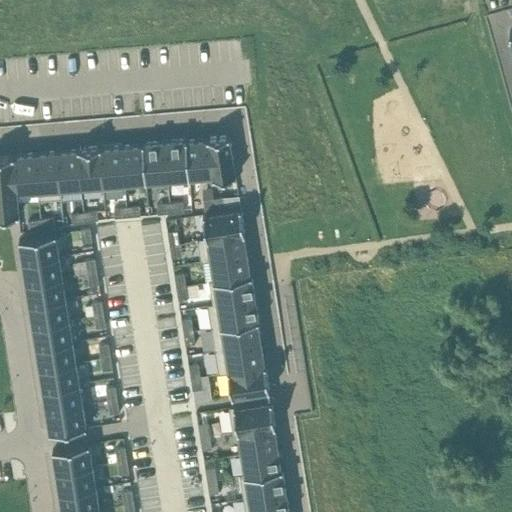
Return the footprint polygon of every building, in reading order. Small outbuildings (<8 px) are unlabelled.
[(230,135),(207,137),(207,138),(208,138),(212,180),(211,180),(211,183),(237,180),(230,135)] [(187,140),(190,177),(189,177),(189,182),(211,180),(212,180),(208,138),(207,138),(187,140)] [(187,139),(165,141),(168,179),(189,177),(190,177),(187,140),(187,139)] [(165,141),(143,142),(143,144),(144,144),(147,181),(168,179),(165,141)] [(143,144),(122,145),(125,182),(126,182),(147,181),(144,144),(143,144)] [(101,147),(100,147),(104,184),(102,184),(103,189),(126,187),(126,182),(125,182),(122,145),(101,147)] [(101,146),(78,148),(78,149),(79,149),(82,186),(102,184),(104,184),(100,147),(101,147),(101,146)] [(78,149),(57,151),(60,188),(61,188),(82,186),(79,149),(78,149)] [(57,151),(36,152),(39,190),(38,190),(39,199),(62,197),(61,188),(60,188),(57,151)] [(36,152),(15,154),(18,191),(38,190),(39,190),(36,152)] [(15,153),(0,154),(0,214),(1,214),(1,210),(12,209),(12,213),(20,213),(19,202),(18,191),(15,154),(15,153)] [(223,197),(213,198),(215,211),(225,210),(223,197)] [(213,198),(203,200),(205,213),(215,211),(213,198)] [(183,201),(170,203),(171,213),(184,211),(183,201)] [(170,203),(157,204),(158,214),(171,213),(170,203)] [(140,205),(127,206),(128,216),(141,215),(140,205)] [(127,206),(114,207),(115,217),(128,216),(127,206)] [(241,208),(203,214),(207,237),(207,238),(244,233),(245,233),(241,208)] [(97,209),(84,211),(86,221),(99,219),(97,209)] [(84,211),(71,213),(73,223),(86,221),(84,211)] [(53,215),(41,218),(43,228),(55,225),(53,215)] [(41,218),(28,220),(30,230),(43,228),(41,218)] [(90,227),(81,229),(83,242),(93,240),(90,227)] [(177,230),(168,231),(170,244),(180,243),(177,230)] [(56,232),(19,238),(23,260),(59,254),(56,232)] [(207,237),(198,239),(201,262),(211,261),(211,260),(247,254),(244,233),(207,238),(207,237)] [(180,243),(170,244),(172,257),(181,256),(180,243)] [(59,254),(23,260),(26,282),(63,276),(59,254)] [(247,254),(211,260),(211,261),(214,280),(214,281),(251,275),(247,254)] [(95,258),(85,259),(87,272),(97,271),(95,259),(95,258)] [(97,271),(87,272),(89,285),(99,284),(97,271)] [(184,273),(174,274),(176,287),(186,285),(184,273)] [(214,280),(209,281),(213,303),(213,304),(255,298),(252,274),(251,275),(214,281),(214,280)] [(63,276),(26,282),(30,303),(66,297),(63,276)] [(186,285),(176,287),(178,300),(188,298),(186,285)] [(66,297),(30,303),(33,325),(70,319),(66,297)] [(213,303),(208,304),(212,328),(258,320),(258,321),(259,321),(255,298),(213,304),(213,303)] [(102,301),(92,302),(94,315),(104,313),(102,301)] [(104,313),(94,315),(96,328),(106,326),(104,313)] [(191,318),(181,319),(183,332),(193,330),(191,318)] [(70,319),(33,325),(37,346),(73,340),(70,319)] [(258,320),(212,328),(215,350),(261,343),(258,321),(258,320)] [(193,330),(183,332),(186,345),(195,343),(193,330)] [(73,340),(37,346),(40,368),(76,362),(73,340)] [(109,343),(99,345),(101,358),(111,356),(109,343)] [(261,343),(215,350),(219,374),(229,372),(228,371),(265,365),(265,364),(261,343)] [(111,356),(101,358),(103,371),(113,369),(111,356)] [(76,362),(40,368),(43,389),(80,383),(76,362)] [(198,363),(188,364),(191,377),(200,376),(200,375),(198,363)] [(265,365),(228,371),(229,372),(232,396),(270,390),(266,364),(265,364),(265,365)] [(200,376),(191,377),(193,390),(203,388),(200,376)] [(80,383),(43,389),(47,411),(83,405),(80,383)] [(116,386),(106,387),(108,400),(118,399),(116,386)] [(118,399),(108,400),(110,413),(120,412),(118,399)] [(272,400),(229,407),(233,433),(238,432),(238,431),(275,425),(275,426),(276,426),(272,400)] [(83,405),(47,411),(50,432),(87,427),(83,405)] [(208,423),(198,424),(200,437),(210,435),(208,423)] [(275,425),(238,431),(238,432),(242,453),(278,448),(275,426),(275,425)] [(210,435),(200,437),(202,450),(212,448),(210,435)] [(89,443),(53,449),(56,471),(93,465),(89,443)] [(125,447),(115,448),(117,461),(127,459),(125,447)] [(278,448),(242,453),(245,474),(245,475),(282,469),(281,469),(278,448)] [(127,459),(117,461),(119,474),(129,473),(127,460),(127,459)] [(93,465),(56,471),(60,492),(96,486),(93,465)] [(215,466),(205,468),(207,481),(217,479),(215,466)] [(245,474),(240,475),(244,498),(286,491),(283,468),(281,469),(282,469),(245,475),(245,474)] [(217,479),(207,481),(209,494),(219,492),(217,479)] [(96,486),(60,492),(62,511),(73,511),(100,508),(97,493),(96,486)] [(132,489),(124,490),(126,499),(134,498),(132,489)] [(289,511),(286,491),(244,498),(245,511),(289,511)] [(135,511),(134,502),(124,504),(125,511),(135,511)]
